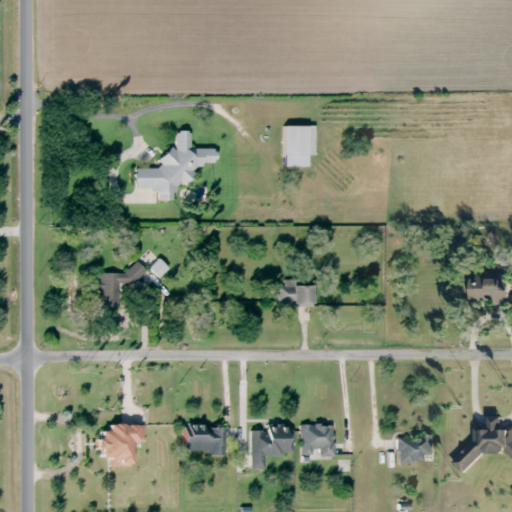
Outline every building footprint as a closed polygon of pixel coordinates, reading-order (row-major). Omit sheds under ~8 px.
[(281,156),(312,156),(312,126),(281,126),(281,156)] [(131,168),(130,189),(156,190),(156,201),(172,202),(173,185),(189,186),(190,165),(212,166),(213,150),(187,148),(188,132),(174,131),(173,150),(160,149),(159,169),(131,168)] [(97,272),(97,311),(119,311),(119,285),(139,285),(139,272),(97,272)] [(507,302),(507,277),(467,277),(467,302),(507,302)] [(310,286),(290,286),(290,282),(274,282),(274,305),(310,305),(310,286)] [(505,454),(511,460),(511,428),(499,428),(499,417),(490,416),(486,420),(486,429),(472,429),(472,441),(451,463),(462,473),(482,453),(505,454)] [(141,426),(105,425),(105,432),(96,432),(96,459),(105,459),(105,467),(127,467),(127,442),(141,442),(141,426)] [(330,426),(297,426),(297,457),(330,457),(330,426)] [(222,453),(222,427),(181,427),(181,453),(222,453)] [(248,428),(248,469),(263,469),(263,455),(290,455),(290,428),(248,428)] [(395,435),(395,461),(431,461),(431,435),(395,435)]
